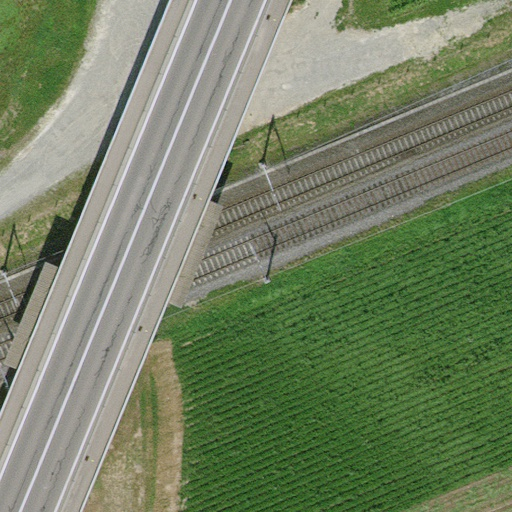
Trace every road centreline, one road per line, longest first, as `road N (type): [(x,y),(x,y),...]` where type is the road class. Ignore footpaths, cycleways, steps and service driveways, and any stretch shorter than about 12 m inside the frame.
road 1 (primary): [(24,511),(234,0)]
road 2 (track): [(0,204),(319,60)]
road 3 (track): [(319,60),(467,0)]
